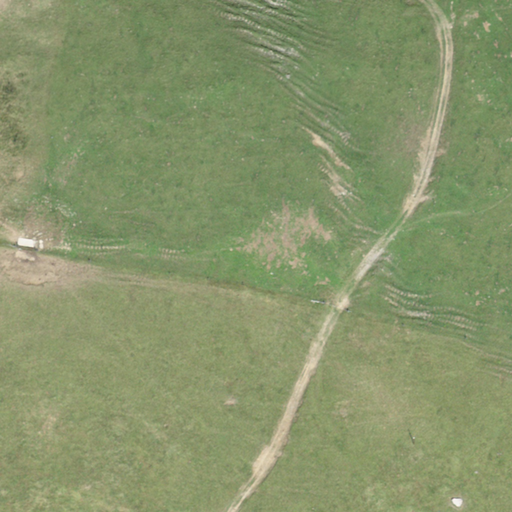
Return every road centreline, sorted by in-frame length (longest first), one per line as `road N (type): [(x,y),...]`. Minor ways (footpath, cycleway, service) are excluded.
road 1 (track): [(364,261),(418,187),(445,36),(425,0)]
road 2 (track): [(229,511),(261,466),(364,261)]
